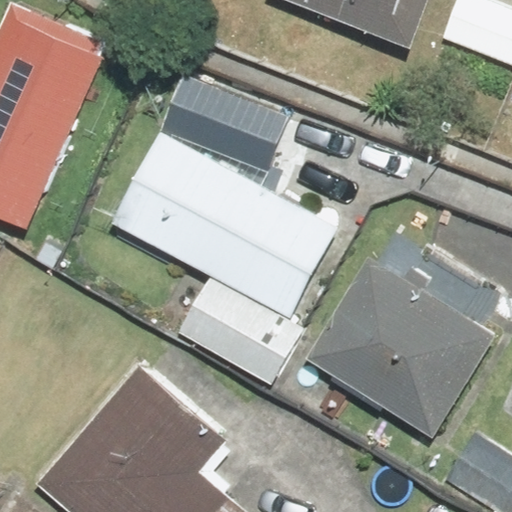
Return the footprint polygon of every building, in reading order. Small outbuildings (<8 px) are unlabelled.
[(0,216),(36,232),(124,33),(49,0),(21,0),(14,17),(1,12),(0,14),(0,216)] [(452,0),(320,0),(439,41),(452,0)] [(175,128),(283,170),(304,114),(197,73),(175,128)] [(127,221),(308,315),(356,223),(175,128),(127,221)] [(511,326),(391,250),(317,366),(444,446),(511,338),(511,326)] [(317,332),(223,279),(195,328),(289,381),(317,332)] [(158,352),(47,479),(85,511),(277,511),(212,455),(240,423),(158,352)] [(511,511),(511,439),(483,424),(453,482),(510,511),(511,511)]
